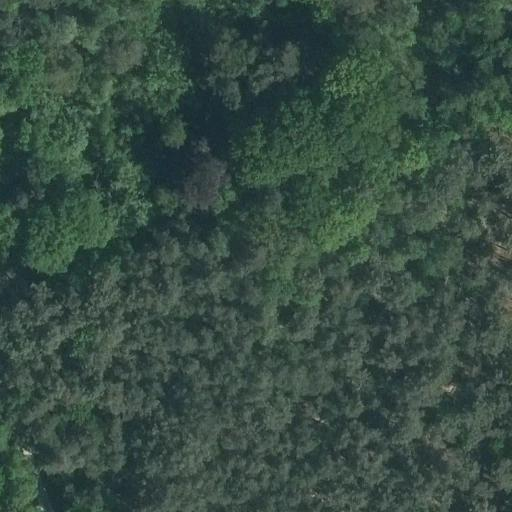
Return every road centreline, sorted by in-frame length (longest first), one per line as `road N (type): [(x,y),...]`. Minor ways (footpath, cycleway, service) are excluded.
road 1 (track): [(511,85),(135,223)]
road 2 (track): [(135,223),(9,276)]
road 3 (track): [(48,511),(0,387)]
